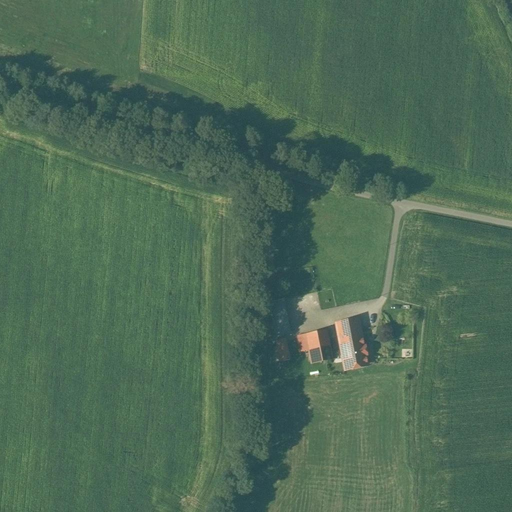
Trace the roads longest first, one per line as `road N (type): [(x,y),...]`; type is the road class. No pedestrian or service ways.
road 1 (unclassified): [(0,83),(310,182),(511,221)]
road 2 (track): [(262,478),(256,469),(268,167)]
